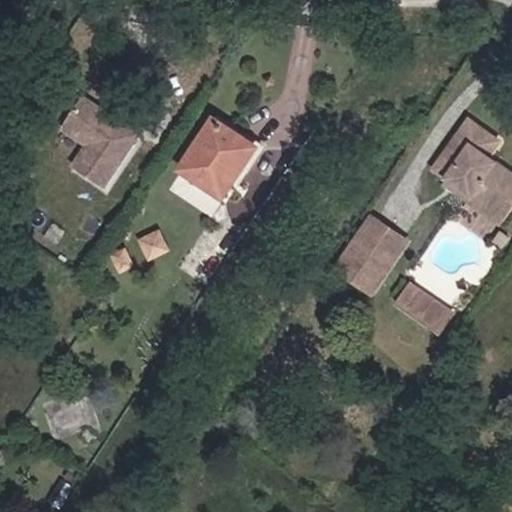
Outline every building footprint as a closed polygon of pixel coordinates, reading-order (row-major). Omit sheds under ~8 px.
[(111,103),(85,86),(64,118),(89,134),(75,155),(107,175),(141,123),(126,113),(123,118),(113,111),(111,103)] [(476,159),(491,139),(462,117),(425,164),(479,205),(491,191),(507,203),(511,195),(511,179),(488,161),(485,165),(476,159)] [(245,146),(201,118),(170,167),(215,194),(245,146)] [(507,203),(491,191),(476,209),(492,221),(507,203)] [(399,238),(363,214),(346,239),(382,263),(399,238)] [(158,223),(134,232),(144,258),(168,248),(158,223)] [(382,263),(346,239),(328,266),(364,290),(382,263)] [(125,241),(107,247),(115,269),(133,262),(125,241)] [(389,303),(409,317),(412,313),(424,321),(427,317),(436,323),(445,309),(403,281),(389,303)] [(412,313),(409,317),(413,319),(430,331),(436,323),(427,317),(424,321),(412,313)]
